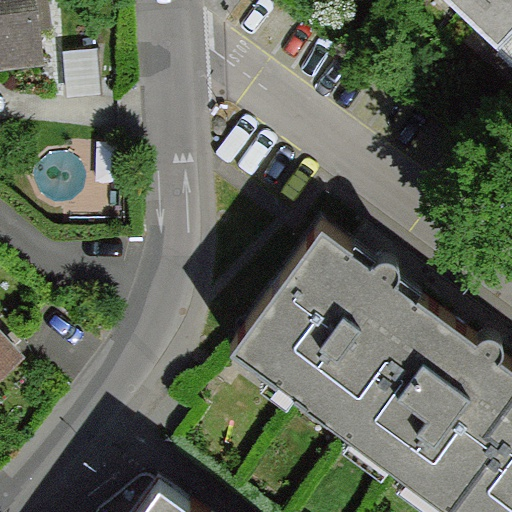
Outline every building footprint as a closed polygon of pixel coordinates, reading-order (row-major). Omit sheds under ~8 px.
[(0,0),(0,58),(38,54),(32,0),(0,0)] [(455,0),(467,10),(477,0),(455,0)] [(511,0),(477,0),(467,10),(499,40),(511,27),(511,0)] [(102,92),(98,48),(67,50),(71,95),(102,92)] [(360,431),(449,309),(399,274),(402,261),(396,252),(384,251),(375,256),(325,218),(234,342),(360,431)] [(449,499),(511,414),(511,355),(503,349),(504,341),(501,332),(494,327),(486,327),(480,332),(449,309),(360,431),(449,499)] [(0,369),(19,352),(0,332),(0,369)] [(511,511),(511,414),(449,499),(465,511),(511,511)] [(211,510),(163,475),(134,511),(222,511),(214,506),(211,510)]
